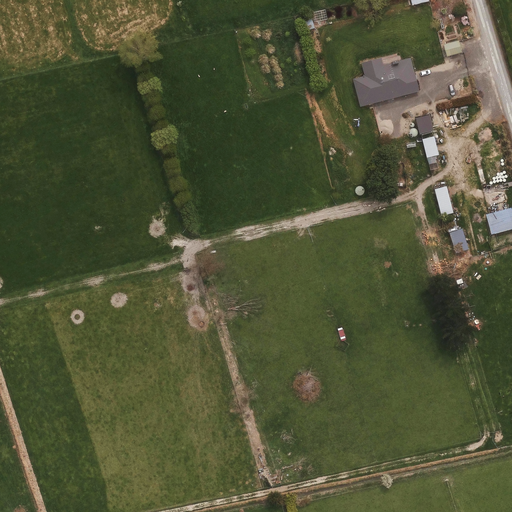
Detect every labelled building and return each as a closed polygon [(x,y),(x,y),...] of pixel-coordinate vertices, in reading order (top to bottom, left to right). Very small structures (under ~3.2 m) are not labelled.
[(462,52),(459,41),(444,44),(447,56),(462,52)] [(383,65),(381,58),(361,63),(365,76),(353,79),(361,106),(419,91),(410,58),(383,65)] [(428,117),(417,120),(421,135),(432,132),(428,117)] [(422,139),(427,157),(430,170),(438,168),(435,155),(438,154),(434,136),(422,139)] [(447,187),(435,189),(441,215),(453,213),(447,187)] [(511,212),(511,208),(486,214),(491,234),(511,228),(511,212)] [(453,217),(445,220),(448,232),(457,229),(453,217)] [(462,229),(449,233),(456,254),(469,250),(462,229)]
